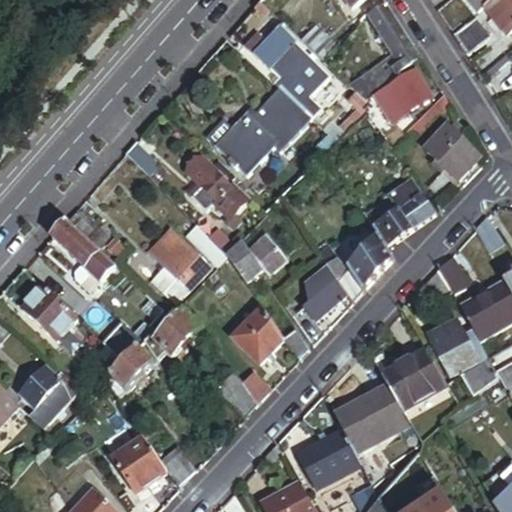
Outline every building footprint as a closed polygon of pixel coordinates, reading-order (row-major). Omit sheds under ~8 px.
[(345,0),(352,10),(367,0),(345,0)] [(500,0),(465,0),(480,17),(486,12),(500,0)] [(511,35),(511,0),(500,0),(486,12),(508,39),(511,35)] [(414,49),(389,9),(371,21),(396,59),(396,60),(414,49)] [(478,19),(455,38),(468,58),(493,37),(478,19)] [(317,28),(303,43),(305,45),(325,64),(339,48),(317,28)] [(268,49),(258,60),(281,81),(295,67),(286,59),(297,47),(283,33),(268,49)] [(250,53),(258,60),(268,49),(260,42),(250,53)] [(325,64),(305,45),(297,55),(318,75),(319,74),(322,77),(329,71),(327,69),(329,67),(325,64)] [(419,56),(414,49),(396,60),(402,69),(404,72),(419,56)] [(402,69),(396,60),(396,59),(387,65),(388,67),(393,74),(402,69)] [(212,65),(199,78),(218,98),(232,85),(212,65)] [(302,74),(295,67),(281,81),(283,88),(287,83),(291,85),(302,74)] [(381,69),(352,88),(372,107),(376,102),(404,72),(402,69),(393,74),(388,67),(382,71),(381,69)] [(391,125),(406,115),(431,98),(415,74),(376,102),(391,125)] [(282,93),(300,109),(309,99),(301,91),(299,93),(291,85),(287,83),(283,88),(280,91),(282,93)] [(300,109),(282,93),(255,121),(253,125),(247,120),(235,133),(218,152),(247,178),(275,149),(279,153),(311,119),(300,109)] [(451,107),(445,97),(393,153),(399,161),(451,107)] [(462,144),(470,136),(457,122),(449,131),(462,144)] [(209,144),(218,152),(235,133),(226,125),(209,144)] [(449,131),(427,154),(460,185),(482,162),(462,144),(449,131)] [(161,171),(137,147),(128,157),(153,180),(161,171)] [(153,180),(128,157),(126,160),(150,183),(153,180)] [(206,191),(219,177),(203,163),(190,176),(199,184),(206,191)] [(209,215),(217,205),(219,203),(232,189),(219,177),(206,191),(199,184),(190,194),(196,200),(195,201),(209,215)] [(414,184),(390,201),(401,216),(425,199),(414,184)] [(239,215),(251,202),(234,186),(232,189),(219,203),(217,205),(234,221),(230,225),(237,231),(246,222),(239,215)] [(401,216),(376,234),(381,241),(389,252),(438,217),(425,199),(401,216)] [(103,234),(79,214),(69,226),(92,247),(93,245),(103,234)] [(489,220),(478,232),(490,253),(504,244),(489,220)] [(92,247),(69,226),(56,241),(85,269),(89,273),(104,258),(92,247)] [(230,259),(231,259),(230,258),(201,231),(198,228),(190,237),(222,268),(230,259)] [(215,235),(234,253),(237,250),(218,232),(215,235)] [(211,239),(230,258),(234,253),(215,235),(211,239)] [(158,255),(174,270),(194,290),(212,271),(175,237),(158,255)] [(245,249),(231,260),(249,287),(265,273),(271,280),(290,263),(269,238),(251,254),(250,255),(250,254),(245,249)] [(365,295),(395,262),(389,252),(381,241),(351,273),(365,295)] [(118,271),(104,258),(89,273),(103,287),(118,271)] [(338,262),(329,269),(330,270),(340,285),(350,274),(338,262)] [(472,292),(456,264),(441,273),(454,295),(457,301),(472,292)] [(89,273),(85,269),(79,276),(79,284),(94,298),(103,287),(89,273)] [(194,290),(174,270),(166,277),(187,297),(194,290)] [(340,285),(330,270),(307,289),(312,306),(306,312),(319,327),(350,299),(340,285)] [(355,306),(365,295),(351,273),(350,274),(340,285),(350,299),(355,306)] [(454,295),(441,273),(428,286),(438,304),(454,295)] [(46,294),(26,275),(6,298),(26,316),(46,294)] [(511,326),(511,292),(510,288),(464,314),(481,344),(511,326)] [(81,325),(46,294),(26,316),(61,348),(81,325)] [(261,369),(286,343),(265,312),(235,342),(261,369)] [(319,327),(306,312),(295,321),(313,349),(326,335),(319,327)] [(188,316),(159,347),(170,357),(174,362),(204,331),(188,316)] [(14,338),(0,325),(0,349),(2,351),(14,338)] [(501,383),(485,353),(479,343),(471,347),(469,342),(467,338),(459,325),(433,339),(456,380),(461,377),(477,405),(501,383)] [(142,355),(146,350),(123,329),(106,349),(123,364),(129,369),(142,355)] [(301,365),(309,355),(296,334),(286,343),(301,365)] [(479,343),(476,338),(469,342),(471,347),(479,343)] [(155,343),(150,349),(161,367),(170,357),(159,347),(155,343)] [(150,349),(149,347),(146,350),(142,355),(158,369),(161,367),(150,349)] [(100,358),(101,371),(115,384),(129,369),(123,364),(106,349),(100,358)] [(454,400),(426,351),(382,375),(390,389),(409,423),(454,400)] [(158,369),(142,355),(129,369),(115,384),(132,399),(158,369)] [(511,371),(501,378),(502,381),(511,397),(511,371)] [(62,391),(65,387),(50,373),(23,402),(38,417),(48,406),(62,391)] [(246,423),(259,410),(244,388),(237,377),(225,391),(246,423)] [(244,388),(259,410),(273,395),(254,377),(244,388)] [(132,399),(115,384),(111,388),(124,407),(128,402),(132,399)] [(82,403),(65,387),(62,391),(67,400),(77,409),(82,403)] [(411,426),(409,423),(390,389),(336,418),(345,434),(357,456),(411,426)] [(128,402),(124,407),(130,417),(135,413),(128,402)] [(48,406),(38,417),(45,423),(55,413),(48,406)] [(60,439),(68,432),(67,431),(55,419),(48,427),(60,439)] [(88,458),(69,430),(68,432),(60,439),(57,443),(52,448),(70,472),(88,458)] [(364,468),(357,456),(345,434),(302,459),(320,492),(364,468)] [(137,497),(169,476),(163,467),(145,439),(113,460),(137,497)] [(70,472),(52,448),(37,465),(52,487),(70,472)] [(285,456),(277,449),(267,460),(275,467),(285,456)] [(181,494),(198,476),(180,453),(163,467),(169,476),(181,494)] [(26,457),(8,476),(18,485),(35,465),(26,457)] [(318,511),(302,483),(264,505),(268,511),(318,511)] [(375,511),(384,503),(376,488),(357,499),(363,511),(375,511)] [(511,511),(511,494),(500,507),(503,511),(511,511)] [(112,511),(95,496),(80,511),(112,511)] [(456,511),(449,500),(431,511),(456,511)] [(392,511),(386,502),(377,511),(392,511)]
